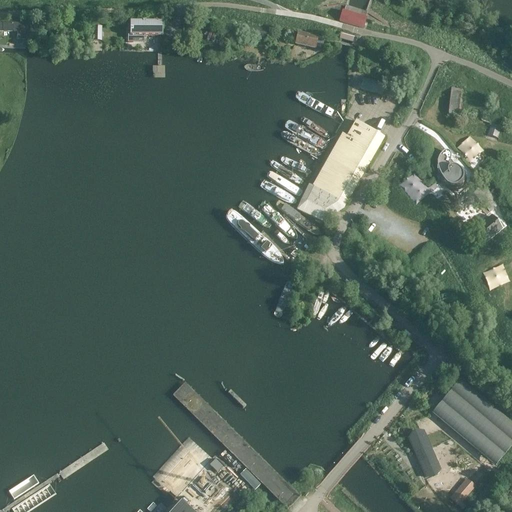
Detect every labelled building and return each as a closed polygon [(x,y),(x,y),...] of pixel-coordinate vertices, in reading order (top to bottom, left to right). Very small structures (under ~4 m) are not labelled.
[(366,13),(345,6),(343,12),(364,19),(366,13)] [(338,23),(363,30),(366,19),(364,19),(343,12),(342,12),(338,23)] [(81,33),(81,20),(60,21),(61,43),(73,42),(73,33),(81,33)] [(206,40),(207,33),(194,31),(196,22),(188,21),(185,36),(193,37),(193,38),(206,40)] [(24,32),(24,24),(0,23),(0,27),(2,28),(3,32),(24,32)] [(158,37),(158,23),(130,23),(130,37),(158,37)] [(266,40),(268,29),(244,26),(243,37),(266,40)] [(322,45),(324,38),(298,32),(295,45),(315,49),(316,44),(322,45)] [(339,39),(352,43),(354,37),(341,33),(339,39)] [(204,49),(206,41),(194,38),(192,46),(204,49)] [(376,52),(365,49),(363,57),(374,60),(376,52)] [(390,82),(408,86),(415,56),(397,52),(390,82)] [(377,76),(367,74),(365,80),(375,83),(377,76)] [(363,79),(360,90),(382,96),(385,85),(375,83),(365,80),(363,79)] [(461,93),(454,92),(454,88),(451,88),(451,91),(450,92),(448,112),(448,114),(449,116),(449,117),(450,119),(451,119),(451,120),(454,118),(453,116),(452,115),(452,114),(452,113),(452,112),(459,113),(461,93)] [(459,89),(454,88),(454,92),(461,93),(459,113),(452,112),(452,113),(452,114),(452,115),(453,116),(459,117),(460,117),(462,116),(462,114),(463,112),(464,94),(464,92),(463,90),(462,89),(459,89)] [(511,125),(511,126),(511,127),(511,128),(510,128),(509,128),(484,120),(483,119),(483,118),(483,117),(483,115),(483,114),(482,112),(482,111),(481,109),(479,108),(477,107),(476,107),(474,106),(472,107),(469,107),(468,108),(466,110),(465,112),(464,113),(463,118),(465,118),(467,114),(467,112),(468,111),(470,110),(472,109),(474,109),(476,109),(477,110),(479,111),(480,113),(481,115),(481,117),(481,118),(481,119),(481,120),(481,121),(482,121),(491,124),(490,127),(488,133),(487,136),(497,140),(498,140),(499,137),(501,130),(502,128),(508,130),(510,130),(511,130),(511,129),(511,125)] [(295,210),(321,223),(343,210),(363,175),(384,138),(369,130),(366,128),(356,123),(347,140),(341,137),(312,188),(307,186),(295,210)] [(482,155),(474,151),(469,164),(477,167),(478,164),(480,165),(483,158),(481,158),(482,155)] [(454,166),(449,160),(450,158),(450,156),(450,155),(449,154),(448,152),(446,152),(445,152),(444,152),(443,153),(441,155),(439,157),(438,159),(437,160),(437,162),(436,165),(436,167),(436,169),(436,170),(436,172),(437,176),(439,179),(440,182),(442,184),(444,187),(447,190),(449,190),(452,191),(457,198),(471,186),(466,180),(466,179),(466,177),(464,174),(463,172),(462,170),(461,169),(459,168),(457,167),(455,166),(454,166)] [(491,217),(474,231),(485,245),(505,229),(500,222),(497,224),(491,217)] [(370,222),(364,219),(361,225),(366,228),(370,222)] [(511,425),(460,382),(433,413),(496,466),(511,446),(511,425)] [(99,418),(53,449),(63,465),(110,434),(99,418)] [(421,433),(409,438),(426,479),(439,473),(421,433)] [(200,459),(187,447),(161,475),(174,487),(200,459)] [(209,467),(216,474),(222,468),(215,461),(209,467)] [(46,462),(1,491),(9,504),(55,475),(46,462)] [(96,477),(88,465),(62,480),(70,492),(96,477)] [(123,511),(145,488),(133,478),(105,509),(108,511),(123,511)] [(467,481),(451,499),(458,506),(474,488),(467,481)] [(29,511),(51,498),(46,489),(12,511),(11,511),(29,511)] [(159,511),(149,503),(141,511),(159,511)] [(172,511),(190,511),(181,503),(172,511)]
